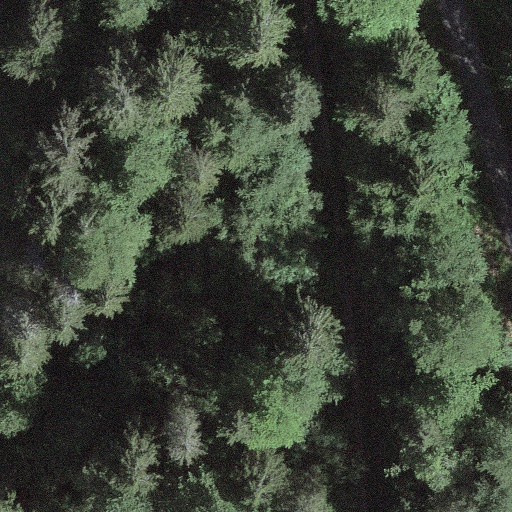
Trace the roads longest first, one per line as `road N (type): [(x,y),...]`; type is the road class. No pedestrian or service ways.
road 1 (track): [(298,0),(363,511)]
road 2 (track): [(427,0),(511,276)]
